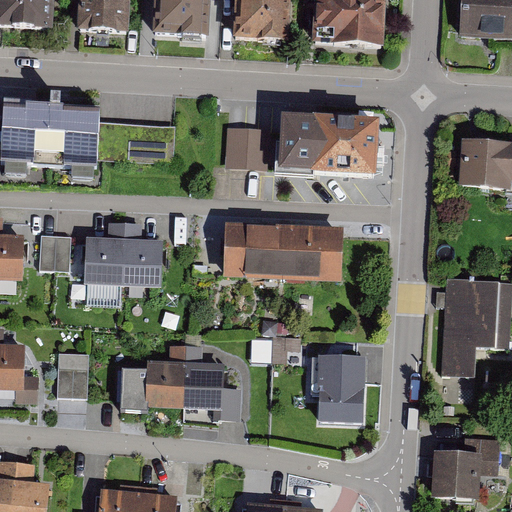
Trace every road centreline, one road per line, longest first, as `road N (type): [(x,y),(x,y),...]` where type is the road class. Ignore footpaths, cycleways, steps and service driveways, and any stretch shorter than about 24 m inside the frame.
road 1 (residential): [(425,97),(0,71)]
road 2 (residential): [(416,216),(0,199)]
road 3 (residential): [(401,486),(268,460),(0,433)]
road 4 (residential): [(416,216),(401,486)]
